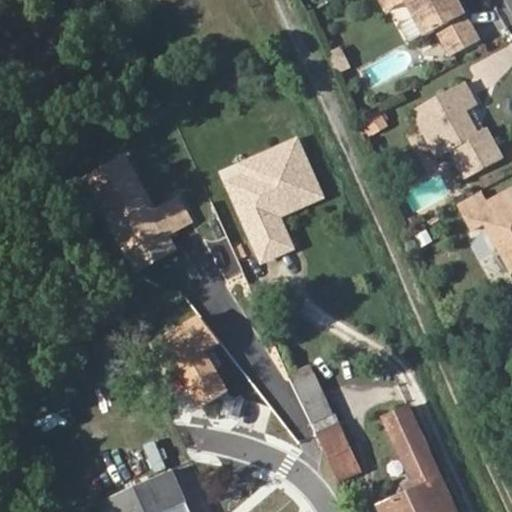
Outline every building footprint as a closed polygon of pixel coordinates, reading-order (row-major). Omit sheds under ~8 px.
[(408,6),(427,42),(440,36),(454,63),(481,46),(456,0),(383,0),(391,14),(408,6)] [(333,58),(323,62),(331,82),(341,78),(333,58)] [(476,143),(465,119),(476,115),(464,91),(412,117),(436,165),(451,157),(465,188),(499,169),(483,139),(476,143)] [(240,171),(222,179),(257,257),(294,240),(280,208),(314,192),(290,138),(253,154),(257,163),(240,171)] [(253,154),(235,162),(240,171),(257,163),(253,154)] [(141,199),(148,196),(126,157),(84,180),(125,253),(165,230),(169,237),(191,223),(177,201),(157,212),(148,212),(141,199)] [(157,212),(148,196),(141,199),(148,212),(157,212)] [(493,225),(484,229),(511,284),(511,199),(486,211),(493,225)] [(478,215),(484,229),(493,225),(486,211),(478,215)] [(454,511),(407,409),(384,419),(412,480),(401,486),(404,494),(378,508),(379,511),(454,511)] [(339,427),(315,438),(324,458),(336,483),(359,473),(339,427)] [(188,511),(170,470),(91,504),(95,511),(188,511)]
